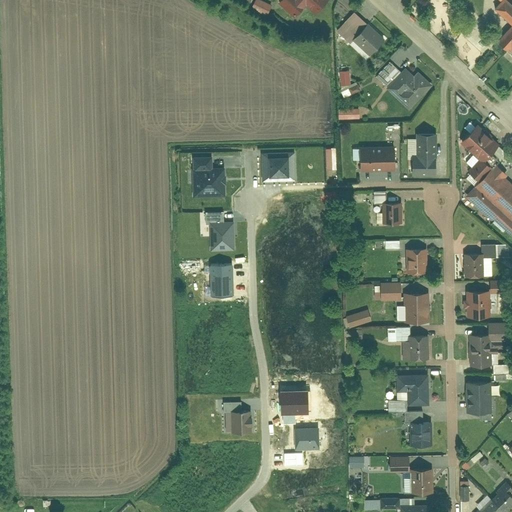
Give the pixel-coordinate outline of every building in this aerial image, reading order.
[(268,13),(273,3),(266,0),(256,0),(254,7),(268,13)] [(318,10),(327,0),(280,0),(296,15),(309,2),(318,10)] [(511,0),(502,0),(494,8),(511,24),(497,41),(507,50),(509,48),(511,51),(511,0)] [(354,38),(370,23),(357,10),(338,29),(351,42),(354,38)] [(354,38),(371,54),(387,38),(370,22),(370,23),(354,38)] [(377,74),(389,85),(402,70),(391,60),(377,74)] [(388,86),(411,108),(434,83),(420,70),(416,74),(407,66),(402,70),(389,85),(388,86)] [(342,79),(351,79),(350,69),(341,69),(342,79)] [(350,87),(353,93),(362,89),(359,83),(350,87)] [(344,97),(351,94),(348,88),(341,91),(344,97)] [(340,107),(340,118),(361,117),(361,107),(340,107)] [(468,133),(459,142),(478,159),(467,171),(477,180),(464,195),(511,238),(511,183),(505,177),(507,174),(494,163),(505,151),(476,124),(468,133)] [(414,154),(415,174),(439,174),(438,132),(418,132),(418,154),(414,154)] [(362,145),(363,169),(397,168),(397,144),(362,145)] [(263,179),(298,179),(298,150),(263,150),(263,179)] [(195,155),(195,167),(215,167),(215,155),(195,155)] [(196,193),(226,192),(226,166),(215,167),(195,167),(196,193)] [(385,221),(405,221),(405,199),(385,200),(385,221)] [(235,222),(210,223),(211,251),(237,249),(235,222)] [(387,239),(387,247),(402,246),(401,239),(387,239)] [(485,252),(485,255),(496,255),(496,243),(485,243),(485,252)] [(407,246),(408,272),(430,272),(430,246),(407,246)] [(465,274),(485,273),(485,255),(485,252),(465,252),(465,274)] [(233,263),(210,264),(211,294),(234,293),(233,263)] [(491,289),(491,292),(511,291),(511,278),(491,279),(491,289)] [(383,298),(403,298),(403,280),(383,280),(383,298)] [(469,307),(469,316),(492,316),(491,292),(491,289),(468,289),(468,298),(465,298),(466,307),(469,307)] [(406,320),(431,320),(431,291),(406,291),(406,320)] [(348,314),(352,326),(374,320),(370,307),(348,314)] [(491,332),(491,339),(511,339),(511,321),(491,321),(491,332)] [(404,339),(411,339),(411,333),(411,325),(389,325),(389,339),(404,339)] [(470,332),(470,363),(491,363),(491,339),(491,332),(470,332)] [(404,356),(431,356),(431,333),(411,333),(411,339),(404,339),(404,356)] [(410,403),(431,402),(431,372),(399,373),(399,389),(410,389),(410,403)] [(467,379),(468,410),(493,410),(493,379),(467,379)] [(308,388),(281,389),(281,411),(309,410),(308,388)] [(233,410),(243,410),(243,400),(225,400),(225,411),(233,410)] [(413,419),(425,419),(425,409),(406,409),(406,419),(413,419)] [(233,410),(234,431),(254,430),(253,410),(243,410),(233,410)] [(413,443),(435,442),(435,419),(425,419),(413,419),(413,443)] [(318,428),(295,428),(295,448),(318,448),(318,428)] [(215,463),(212,466),(211,472),(224,485),(230,479),(235,483),(245,473),(242,471),(248,471),(247,462),(249,462),(249,445),(215,446),(215,463)] [(350,466),(366,466),(366,454),(350,454),(350,466)] [(392,469),(412,469),(412,466),(412,454),(392,455),(392,469)] [(479,462),(482,466),(488,462),(485,457),(479,462)] [(412,490),(436,490),(435,466),(412,466),(412,469),(412,490)] [(311,473),(282,474),(282,496),(311,496),(311,473)] [(462,498),(471,498),(471,483),(462,483),(462,498)] [(494,497),(507,510),(511,505),(511,490),(506,485),(494,497)] [(474,511),(505,511),(507,510),(494,497),(492,494),(474,511)] [(402,502),(402,496),(382,496),(382,499),(382,506),(402,506),(402,502)] [(382,506),(382,499),(365,499),(366,507),(382,507),(382,506)] [(404,502),(404,511),(434,511),(435,502),(417,502),(404,502)]
